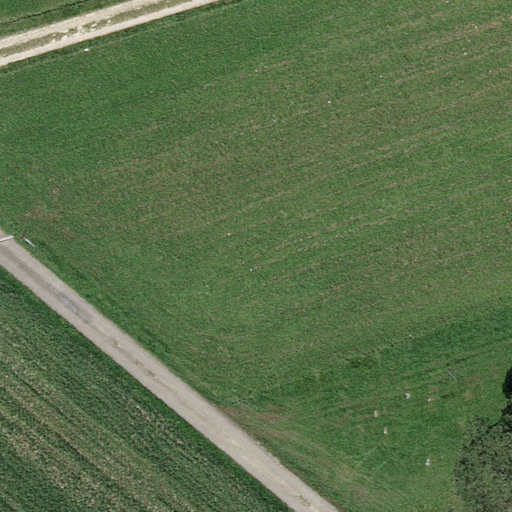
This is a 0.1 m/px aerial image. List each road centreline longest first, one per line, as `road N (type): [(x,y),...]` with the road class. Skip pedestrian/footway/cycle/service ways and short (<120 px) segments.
road 1 (motorway): [(511,40),(0,372)]
road 2 (track): [(0,245),(315,511)]
road 3 (motorway): [(287,511),(511,368)]
road 4 (track): [(0,45),(142,0)]
